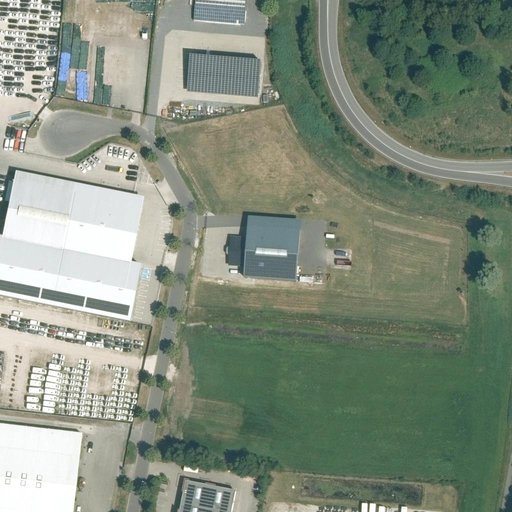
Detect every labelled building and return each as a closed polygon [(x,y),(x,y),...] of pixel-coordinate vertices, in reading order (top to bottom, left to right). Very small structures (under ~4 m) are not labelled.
[(246,0),(196,0),(195,21),(245,24),(246,0)] [(101,55),(101,80),(125,80),(125,55),(101,55)] [(259,93),(261,63),(190,57),(188,87),(259,93)] [(130,207),(12,183),(0,240),(0,239),(0,296),(129,323),(141,267),(119,262),(130,207)] [(295,282),(299,233),(249,229),(248,241),(232,240),(231,248),(228,250),(228,254),(230,257),(230,265),(246,266),(245,279),(295,282)] [(64,511),(74,430),(0,421),(0,511),(64,511)] [(223,511),(228,490),(178,480),(171,511),(223,511)]
